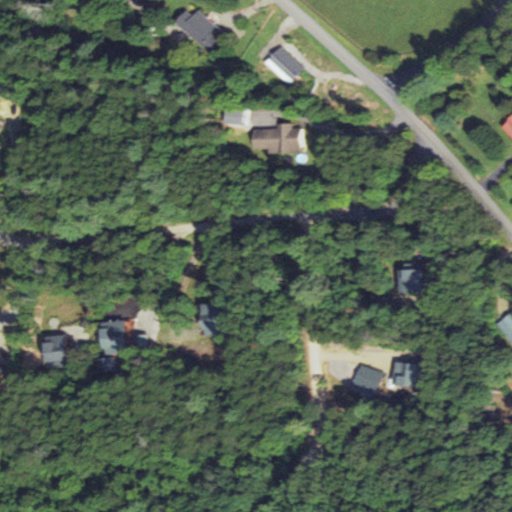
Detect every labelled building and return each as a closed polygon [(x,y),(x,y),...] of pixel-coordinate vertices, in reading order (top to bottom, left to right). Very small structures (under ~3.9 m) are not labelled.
[(223,40),(217,34),(221,29),(200,10),(194,16),(187,10),(177,21),(211,52),(223,40)] [(290,85),(305,68),(281,46),(266,62),(290,85)] [(511,116),(502,126),(511,137),(511,116)] [(301,152),(300,128),(294,128),(294,123),(280,124),(280,129),(253,130),(254,150),(272,149),(273,154),(301,152)] [(399,269),(400,293),(424,293),(424,263),(406,263),(406,269),(399,269)] [(218,335),(221,306),(200,304),(197,333),(218,335)] [(128,353),(127,323),(102,324),(103,354),(128,353)] [(148,334),(133,335),(135,351),(150,349),(148,334)] [(70,363),(71,338),(45,336),(43,361),(70,363)] [(103,358),(103,371),(119,371),(119,357),(103,358)] [(392,386),(416,388),(418,364),(394,362),(392,386)] [(355,384),(378,392),(385,372),(361,364),(355,384)]
